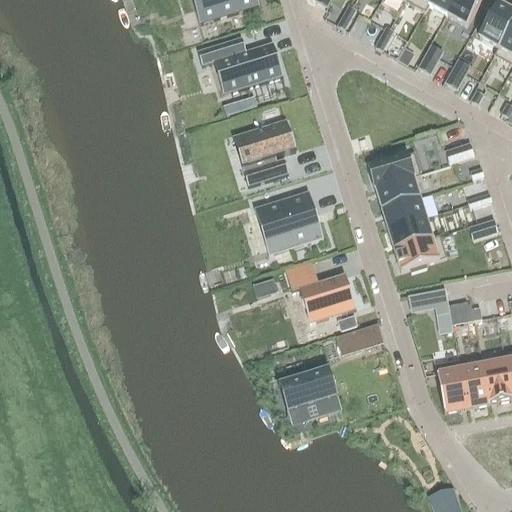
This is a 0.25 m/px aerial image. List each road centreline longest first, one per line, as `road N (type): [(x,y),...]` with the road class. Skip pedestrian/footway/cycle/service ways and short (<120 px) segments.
road 1 (residential): [(297,0),(421,402),(495,508),(511,502)]
road 2 (unclassified): [(162,511),(85,362),(0,105)]
